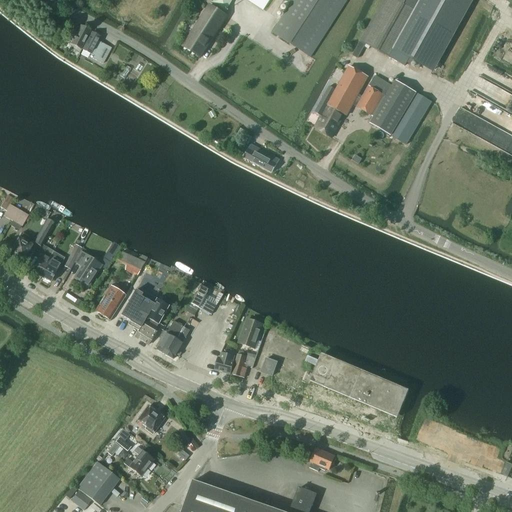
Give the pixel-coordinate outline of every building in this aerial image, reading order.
[(209,0),(212,1),(210,4),(226,13),(233,0),(209,0)] [(246,0),(263,11),(269,0),(246,0)] [(293,0),(273,33),(310,58),(348,0),(293,0)] [(383,0),(360,42),(404,66),(408,59),(432,72),(471,0),(383,0)] [(226,18),(209,7),(183,47),(200,58),(208,46),(226,18)] [(90,32),(80,27),(75,36),(73,35),(70,41),(71,42),(67,48),(78,54),(81,50),(80,50),(90,32)] [(92,59),(103,64),(111,48),(97,41),(99,37),(91,33),(82,51),(90,55),(94,56),(92,59)] [(126,66),(119,76),(125,80),(131,70),(126,66)] [(319,105),(315,113),(320,117),(314,128),(332,138),(343,118),(344,116),(345,116),(352,106),(371,117),(388,90),(389,87),(374,78),(362,99),(357,96),(367,78),(350,68),(336,92),(329,88),(319,105)] [(374,118),(370,124),(390,137),(416,94),(396,81),(390,91),(388,90),(371,117),(374,118)] [(416,94),(390,137),(406,146),(431,103),(416,94)] [(279,161),(251,146),(244,159),(272,174),(279,161)] [(3,217),(22,228),(28,216),(9,206),(13,200),(7,196),(0,208),(6,212),(3,217)] [(33,244),(40,248),(54,225),(47,221),(33,244)] [(17,258),(23,261),(32,246),(26,243),(28,239),(21,235),(9,255),(17,259),(17,258)] [(0,246),(0,249),(5,252),(10,243),(4,240),(0,246)] [(41,255),(31,272),(40,278),(50,260),(49,259),(53,252),(43,246),(39,254),(41,255)] [(109,251),(104,259),(110,263),(114,255),(109,251)] [(50,260),(40,278),(50,283),(60,266),(64,259),(53,253),(53,252),(49,259),(50,260)] [(64,267),(70,270),(78,256),(72,253),(64,267)] [(81,268),(73,280),(87,289),(102,266),(81,253),(74,264),(81,268)] [(122,254),(115,263),(125,268),(125,271),(129,273),(136,277),(139,272),(144,264),(146,259),(147,258),(142,256),(141,257),(137,261),(122,254)] [(95,311),(94,312),(109,321),(110,321),(109,321),(125,296),(111,287),(95,312),(95,311)] [(189,307),(197,311),(207,290),(200,287),(189,307)] [(135,291),(120,316),(130,322),(128,325),(138,331),(146,318),(147,319),(158,325),(168,307),(142,292),(141,295),(135,291)] [(216,307),(207,301),(202,310),(211,315),(216,307)] [(135,338),(148,346),(148,345),(158,328),(157,327),(158,325),(147,319),(135,338)] [(239,344),(254,350),(263,326),(248,320),(239,344)] [(189,331),(173,322),(166,335),(162,333),(158,340),(159,340),(154,348),(156,350),(172,360),(175,355),(179,357),(181,354),(177,352),(189,331)] [(280,326),(278,331),(287,334),(289,329),(280,326)] [(278,331),(276,336),(286,339),(287,334),(278,331)] [(276,336),(274,341),(284,344),(286,339),(276,336)] [(274,341),(273,346),(282,349),(284,344),(274,341)] [(237,355),(231,376),(232,376),(243,379),(244,379),(247,370),(244,369),(245,366),(253,368),(255,361),(257,356),(243,353),(242,357),(237,355)] [(215,371),(230,375),(234,363),(233,362),(234,357),(221,354),(220,359),(218,358),(215,371)] [(266,359),(261,373),(272,377),(277,363),(266,359)] [(281,361),(273,384),(285,388),(293,366),(281,361)] [(293,366),(285,388),(297,392),(300,384),(306,386),(311,373),(305,371),(305,370),(293,366)] [(311,373),(306,386),(312,388),(309,397),(320,401),(329,378),(317,374),(316,375),(311,373)] [(329,378),(320,401),(332,405),(340,382),(329,378)] [(346,384),(338,407),(350,411),(358,389),(346,384)] [(358,389),(350,411),(361,415),(364,407),(370,409),(375,396),(369,394),(370,393),(358,389)] [(375,396),(370,409),(376,411),(373,420),(385,424),(393,401),(381,397),(381,398),(375,396)] [(393,401),(385,424),(397,428),(402,415),(403,415),(406,407),(404,407),(405,405),(393,401)] [(137,420),(137,421),(142,425),(140,427),(152,436),(164,419),(163,418),(163,417),(158,413),(157,414),(154,412),(153,410),(150,408),(148,408),(148,407),(142,414),(140,415),(137,418),(137,420)] [(122,430),(118,437),(124,442),(129,435),(122,430)] [(119,438),(115,442),(127,452),(131,448),(119,438)] [(115,444),(107,454),(111,457),(114,454),(118,456),(122,450),(115,444)] [(137,448),(133,452),(135,454),(138,456),(135,459),(147,469),(153,461),(139,449),(137,448)] [(309,469),(318,473),(319,470),(325,472),(326,470),(330,472),(332,466),(333,466),(336,459),(335,457),(316,449),(310,463),(311,464),(309,469)] [(147,469),(135,459),(132,463),(127,459),(123,464),(140,477),(147,469)] [(97,463),(77,489),(99,506),(119,480),(97,463)] [(282,511),(193,481),(182,511),(282,511)] [(290,511),(309,511),(316,495),(299,488),(290,511)] [(71,502),(83,511),(91,501),(79,492),(71,502)]
